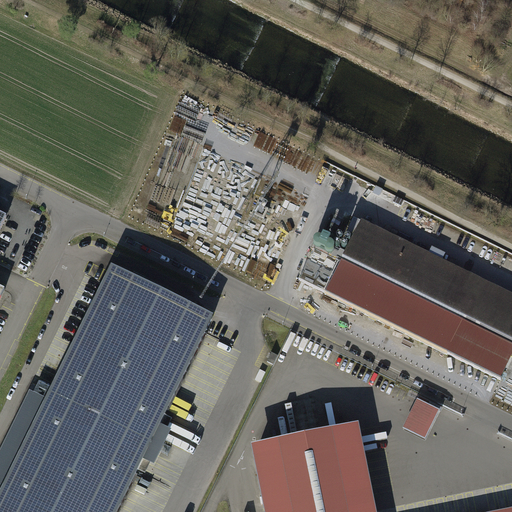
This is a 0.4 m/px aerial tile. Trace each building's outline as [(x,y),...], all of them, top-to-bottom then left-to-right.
[(362,221),(326,294),(446,353),(475,294),(461,288),(469,273),(362,221)] [(114,511),(210,317),(109,268),(0,490),(0,511),(114,511)] [(511,294),(469,273),(461,288),(475,294),(446,353),(502,380),(511,359),(511,294)] [(0,304),(9,286),(0,281),(0,304)] [(430,401),(419,395),(418,399),(429,404),(430,401)] [(440,410),(429,404),(418,399),(403,428),(426,439),(440,410)] [(267,511),(372,511),(355,426),(254,446),(267,511)]
